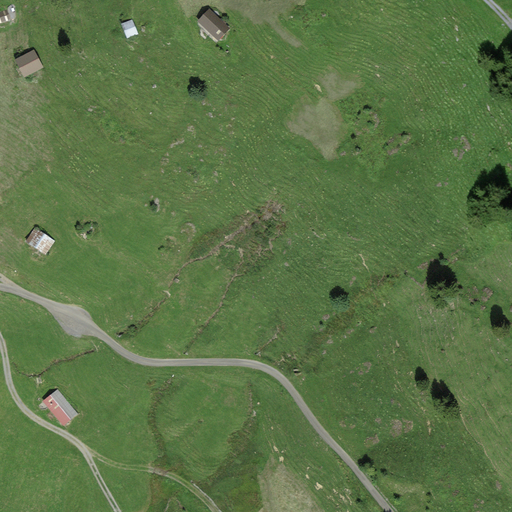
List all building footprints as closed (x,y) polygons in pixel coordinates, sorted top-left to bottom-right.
[(229,27),(209,8),(197,21),(217,40),(229,27)] [(5,12),(0,13),(0,26),(9,23),(5,12)] [(132,24),(121,29),(128,43),(139,38),(132,24)] [(34,53),(13,65),(23,81),(43,70),(34,53)] [(56,240),(35,227),(26,241),(47,254),(56,240)] [(78,414),(57,390),(43,402),(63,426),(78,414)]
